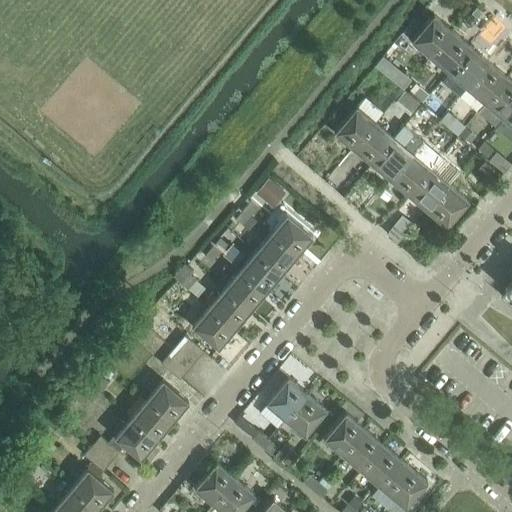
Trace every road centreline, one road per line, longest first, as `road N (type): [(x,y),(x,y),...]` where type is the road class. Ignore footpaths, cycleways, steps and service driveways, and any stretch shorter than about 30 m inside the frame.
road 1 (residential): [(132,511),(344,264)]
road 2 (residential): [(511,492),(382,383),(384,358),(421,310)]
road 3 (residential): [(421,310),(511,204)]
